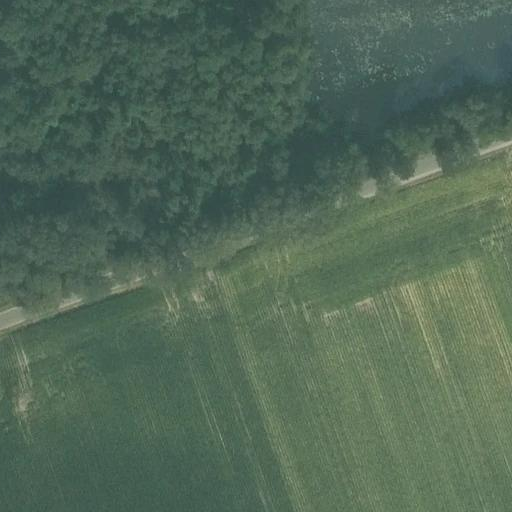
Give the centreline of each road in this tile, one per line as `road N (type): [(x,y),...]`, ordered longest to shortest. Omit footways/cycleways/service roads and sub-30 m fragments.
road 1 (residential): [(0,326),(511,136)]
road 2 (track): [(70,0),(72,72),(52,128),(0,152)]
